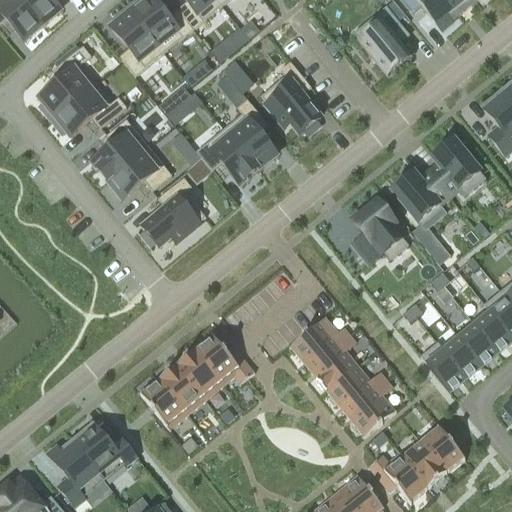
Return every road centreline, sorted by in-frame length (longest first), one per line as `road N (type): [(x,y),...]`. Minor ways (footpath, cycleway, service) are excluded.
road 1 (residential): [(168,309),(511,29)]
road 2 (residential): [(0,102),(168,309)]
road 3 (residential): [(81,379),(189,511)]
road 4 (unknown): [(78,25),(181,147)]
road 5 (residential): [(0,95),(107,0)]
